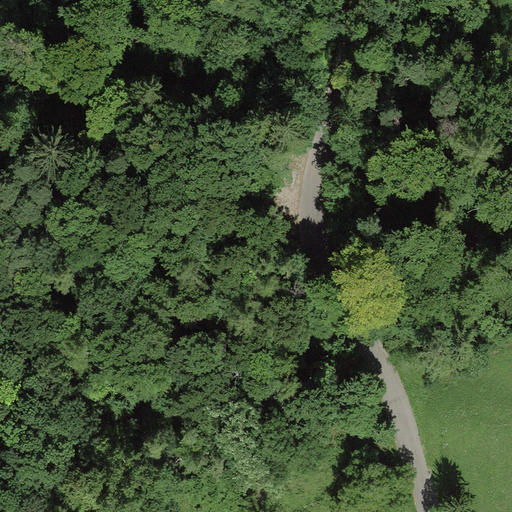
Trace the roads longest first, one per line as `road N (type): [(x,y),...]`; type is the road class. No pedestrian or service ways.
road 1 (unclassified): [(361,0),(311,193),(309,232),(334,300),(385,370),(432,511)]
road 2 (track): [(168,511),(101,402),(0,296)]
road 3 (track): [(328,129),(380,62),(399,0)]
